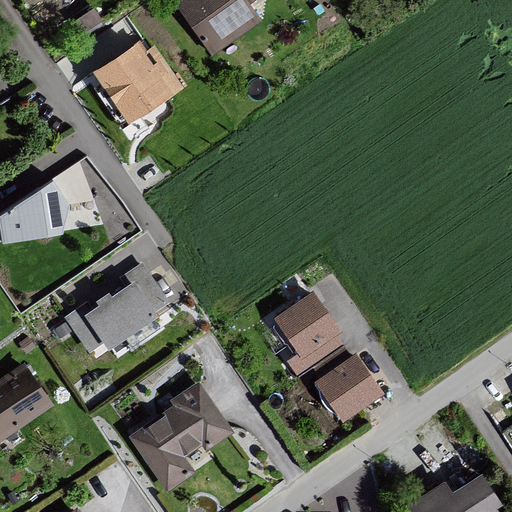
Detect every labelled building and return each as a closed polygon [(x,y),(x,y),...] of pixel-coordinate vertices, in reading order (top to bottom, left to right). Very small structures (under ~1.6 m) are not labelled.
[(171,0),(215,60),(264,24),(253,9),(265,0),(171,0)] [(139,45),(94,75),(129,128),(182,92),(153,49),(146,55),(139,45)] [(52,180),(0,213),(0,232),(2,242),(63,232),(69,204),(52,180)] [(79,310),(67,320),(88,355),(104,344),(111,354),(157,319),(157,313),(168,306),(142,266),(127,276),(133,284),(112,298),(109,294),(96,304),(99,308),(85,319),(79,310)] [(344,333),(315,290),(272,319),(297,356),(288,362),(298,376),(343,345),(338,338),(344,333)] [(382,394),(355,355),(316,382),(344,421),(382,394)] [(50,406),(23,364),(0,379),(0,433),(2,433),(4,436),(50,406)] [(177,408),(133,438),(170,491),(195,473),(184,459),(199,448),(204,451),(232,432),(197,383),(172,401),(177,408)] [(445,483),(405,508),(407,511),(495,511),(503,509),(481,476),(456,493),(445,483)]
